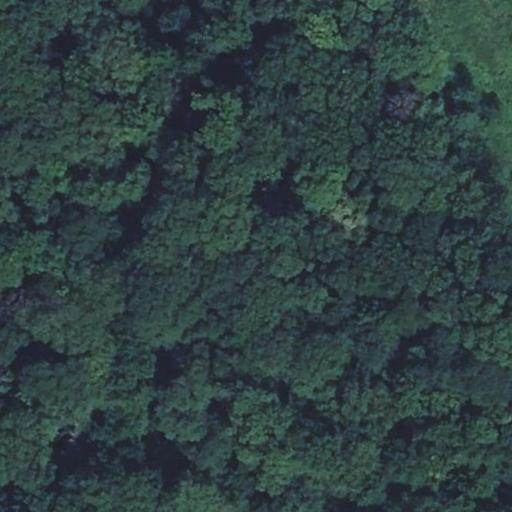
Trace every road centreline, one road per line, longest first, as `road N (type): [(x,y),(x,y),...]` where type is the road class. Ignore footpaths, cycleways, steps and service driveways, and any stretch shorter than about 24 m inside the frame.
road 1 (track): [(277,0),(511,323)]
road 2 (track): [(446,511),(455,444),(511,374)]
